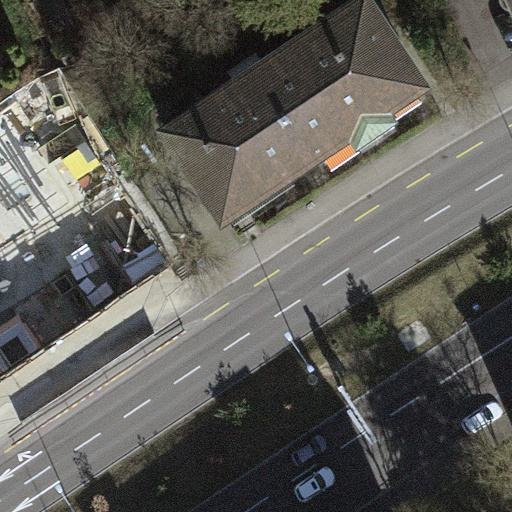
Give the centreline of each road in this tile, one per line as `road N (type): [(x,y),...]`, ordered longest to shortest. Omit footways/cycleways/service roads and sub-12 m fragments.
road 1 (primary): [(511,167),(0,488)]
road 2 (motorway): [(511,182),(8,511)]
road 3 (motorway): [(244,511),(511,338)]
road 4 (primary): [(249,511),(482,357)]
